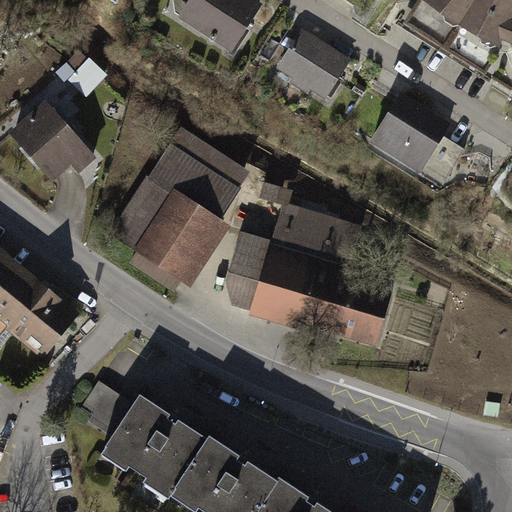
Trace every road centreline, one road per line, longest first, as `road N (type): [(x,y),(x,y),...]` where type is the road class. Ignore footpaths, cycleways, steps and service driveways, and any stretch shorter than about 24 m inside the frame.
road 1 (residential): [(135,304),(267,375),(511,453)]
road 2 (residential): [(292,0),(511,139)]
road 3 (residential): [(35,511),(26,462),(45,398),(135,304)]
road 4 (residential): [(0,195),(135,304)]
